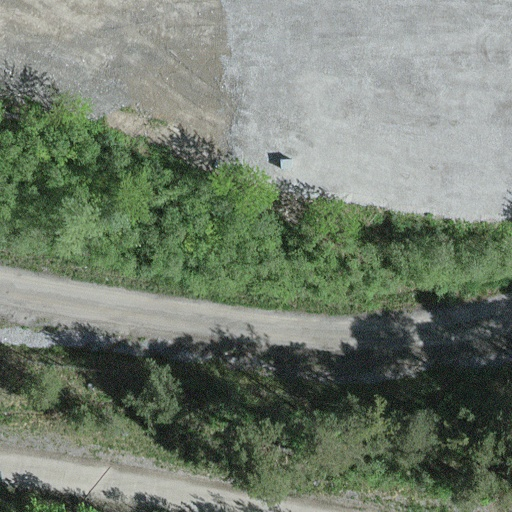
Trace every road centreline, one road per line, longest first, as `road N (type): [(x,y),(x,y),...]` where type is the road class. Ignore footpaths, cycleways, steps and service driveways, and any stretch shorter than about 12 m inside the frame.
road 1 (track): [(0,278),(336,365),(511,338)]
road 2 (track): [(0,483),(196,511)]
